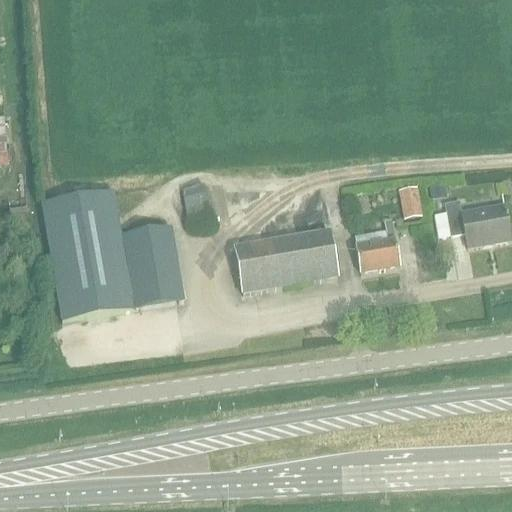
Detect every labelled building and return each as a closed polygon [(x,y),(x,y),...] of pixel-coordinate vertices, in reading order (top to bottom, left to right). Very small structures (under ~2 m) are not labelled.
[(443,186),(430,188),(432,198),(445,196),(443,186)] [(351,204),(362,202),(360,187),(348,189),(351,204)] [(203,189),(181,193),(183,204),(189,233),(210,229),(203,189)] [(113,199),(41,212),(63,330),(135,317),(160,313),(155,285),(180,281),(172,235),(121,244),(113,199)] [(466,251),(509,243),(504,210),(461,217),(459,204),(444,207),(450,240),(464,237),(466,251)] [(426,208),(432,233),(445,230),(440,205),(426,208)] [(419,208),(401,211),(403,222),(421,219),(419,208)] [(8,213),(10,230),(13,248),(27,246),(22,211),(8,213)] [(318,230),(328,228),(325,216),(316,217),(318,230)] [(360,278),(398,271),(390,223),(383,224),(386,244),(355,249),(360,278)] [(242,298),(336,282),(328,234),(234,251),(242,298)]
